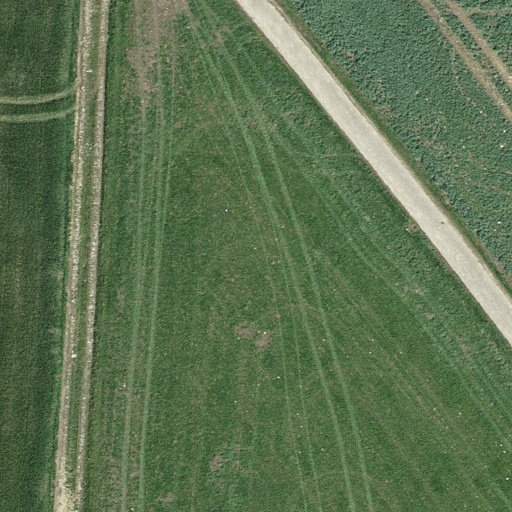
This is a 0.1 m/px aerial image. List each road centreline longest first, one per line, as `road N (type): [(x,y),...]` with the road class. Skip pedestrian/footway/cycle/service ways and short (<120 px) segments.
road 1 (track): [(77,511),(89,0)]
road 2 (track): [(229,0),(511,348)]
